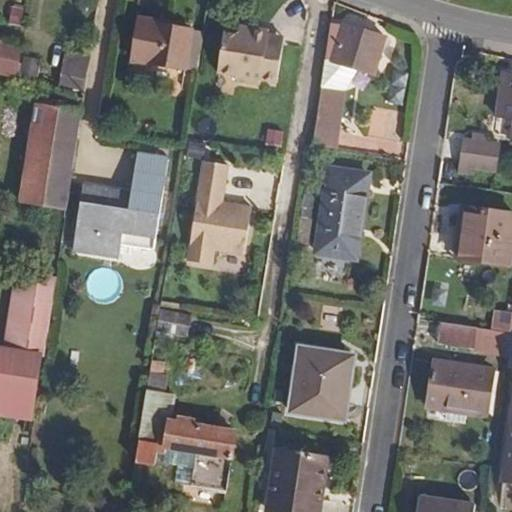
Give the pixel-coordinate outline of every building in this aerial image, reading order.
[(21,25),(23,11),(13,9),(10,23),(21,25)] [(187,67),(194,28),(157,22),(158,20),(142,17),(135,58),(187,67)] [(318,115),(314,142),(340,146),(348,89),(351,90),(361,73),(374,76),(385,38),(344,25),(343,26),(333,25),(323,85),(318,115)] [(194,28),(187,67),(198,69),(205,30),(194,28)] [(223,42),(217,82),(236,85),(236,89),(260,93),(260,88),(277,91),(283,53),(266,50),(267,43),(268,39),(238,35),(237,44),(223,42)] [(0,42),(19,46),(20,40),(0,36),(0,42)] [(0,73),(15,76),(19,46),(0,42),(0,73)] [(283,53),(284,47),(267,43),(266,50),(283,53)] [(66,52),(59,85),(87,91),(90,69),(92,57),(66,52)] [(26,60),(22,75),(35,78),(39,63),(26,60)] [(511,118),(511,74),(503,73),(498,117),(511,118)] [(38,97),(37,103),(65,107),(66,101),(38,97)] [(68,209),(84,104),(77,102),(71,102),(70,108),(65,107),(37,103),(21,201),(68,209)] [(476,132),(474,140),(490,142),(491,133),(476,132)] [(285,136),(270,133),(267,148),(282,151),(285,136)] [(492,172),(497,143),(490,142),(474,140),(465,138),(461,166),(492,172)] [(192,140),(189,155),(204,158),(207,143),(192,140)] [(155,252),(169,161),(138,156),(132,195),(85,188),(75,252),(121,259),(123,247),(155,252)] [(205,161),(190,261),(215,265),(217,251),(247,255),(254,207),(224,202),(230,165),(205,161)] [(355,257),(369,173),(330,167),(317,251),(355,257)] [(319,194),(306,192),(302,217),(315,218),(319,194)] [(511,213),(464,206),(461,226),(464,227),(459,259),(511,266),(511,256),(511,213)] [(315,218),(302,217),(297,246),(312,249),(317,219),(315,218)] [(0,414),(34,420),(57,280),(17,272),(3,347),(0,346),(0,414)] [(188,337),(192,317),(162,310),(158,330),(174,334),(188,337)] [(473,349),(477,328),(441,323),(438,343),(473,349)] [(477,351),(503,355),(501,368),(509,369),(511,344),(511,333),(481,329),(477,351)] [(158,330),(154,356),(170,357),(174,334),(158,330)] [(344,420),(354,356),(299,347),(289,411),(344,420)] [(164,375),(166,362),(154,360),(151,373),(164,375)] [(488,417),(495,375),(435,366),(429,408),(488,417)] [(166,385),(168,376),(164,375),(151,373),(149,388),(165,391),(166,385)] [(501,420),(507,377),(495,375),(488,417),(501,420)] [(170,421),(175,398),(148,393),(141,441),(160,445),(161,439),(166,439),(170,421)] [(273,398),(262,463),(273,464),(279,429),(280,430),(286,399),(273,398)] [(237,433),(170,421),(166,439),(161,439),(160,445),(141,441),(137,463),(157,466),(159,453),(165,454),(167,447),(196,452),(192,482),(228,489),(230,473),(237,433)] [(167,447),(165,454),(164,461),(163,464),(181,467),(178,480),(192,482),(196,452),(167,447)] [(281,511),(318,511),(327,458),(278,449),(268,510),(281,511)] [(475,511),(476,508),(421,500),(419,511),(475,511)]
